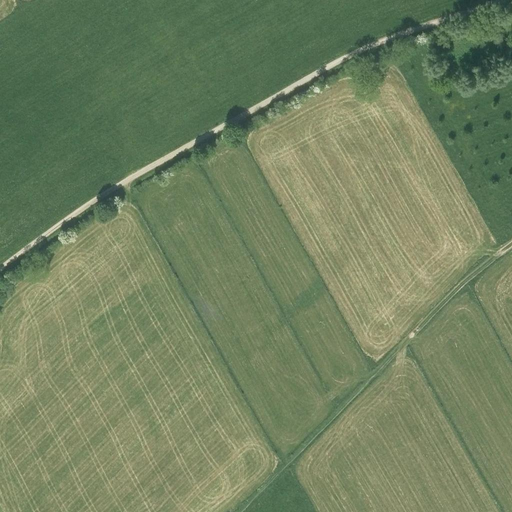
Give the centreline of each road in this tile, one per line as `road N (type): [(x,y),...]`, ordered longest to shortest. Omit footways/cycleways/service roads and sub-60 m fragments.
road 1 (track): [(503,0),(328,66),(93,200),(0,270)]
road 2 (track): [(240,511),(511,244)]
